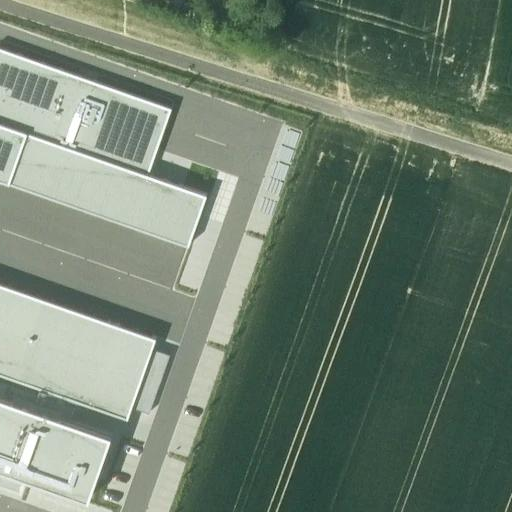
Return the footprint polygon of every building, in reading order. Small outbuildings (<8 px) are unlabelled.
[(0,121),(29,131),(149,174),(157,150),(148,147),(163,105),(0,47),(0,121)] [(0,121),(0,178),(11,182),(29,131),(0,121)] [(189,245),(207,194),(149,174),(29,131),(11,182),(188,245),(189,245)] [(0,372),(78,401),(128,418),(132,407),(153,349),(156,337),(0,282),(0,372)] [(170,355),(153,349),(132,407),(150,413),(170,355)] [(0,372),(0,466),(1,467),(0,470),(0,474),(24,483),(27,476),(89,498),(112,434),(72,420),(78,401),(0,372)]
